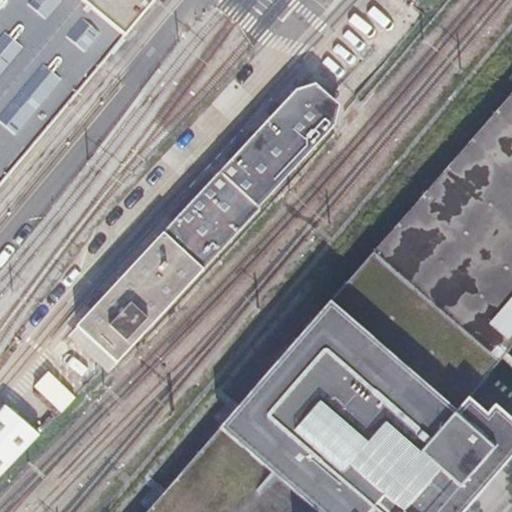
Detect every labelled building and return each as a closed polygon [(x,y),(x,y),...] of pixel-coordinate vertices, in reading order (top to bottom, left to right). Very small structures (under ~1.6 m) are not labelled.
[(0,0),(0,173),(144,0),(0,0)] [(279,92),(62,329),(101,365),(320,129),(279,92)] [(396,511),(477,419),(461,405),(497,364),(511,347),(511,92),(476,133),(327,305),(218,430),(146,511),(396,511)] [(62,410),(77,396),(50,370),(36,384),(62,410)] [(511,433),(488,412),(481,419),(510,443),(449,511),(464,511),(493,479),(511,456),(511,433)] [(0,477),(29,446),(0,418),(0,477)] [(480,421),(477,419),(396,511),(449,511),(510,443),(481,419),(480,421)]
